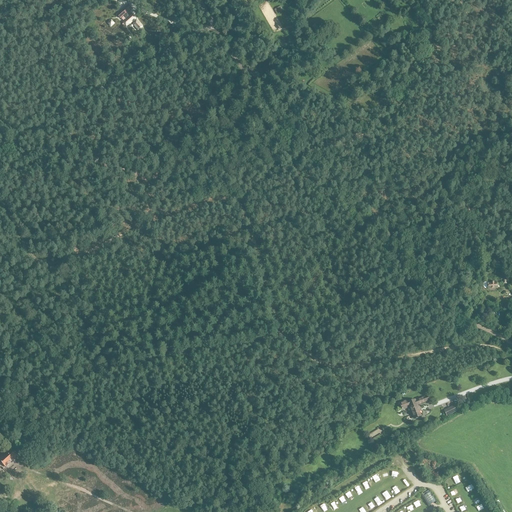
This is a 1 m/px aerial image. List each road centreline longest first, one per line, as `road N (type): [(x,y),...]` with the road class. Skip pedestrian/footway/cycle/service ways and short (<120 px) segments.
road 1 (track): [(511,346),(322,364),(281,328),(237,200),(212,201),(57,262),(28,254),(0,202)]
road 2 (track): [(252,1),(214,24),(292,150),(325,170),(444,308)]
road 3 (unclassified): [(0,149),(214,24),(199,0)]
